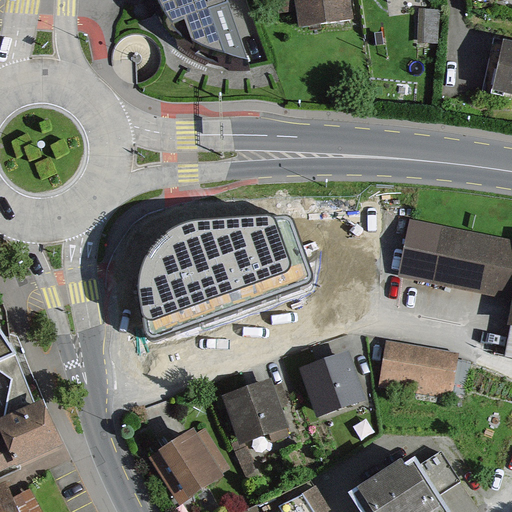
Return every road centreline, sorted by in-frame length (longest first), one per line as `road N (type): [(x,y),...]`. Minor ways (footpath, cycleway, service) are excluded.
road 1 (residential): [(91,400),(146,391),(363,314)]
road 2 (primary): [(105,183),(355,155)]
road 3 (primary): [(355,155),(177,134),(107,117)]
road 4 (primary): [(511,171),(355,155)]
road 5 (residential): [(35,218),(83,358)]
road 6 (residential): [(83,358),(74,211)]
road 7 (residential): [(91,400),(134,511)]
